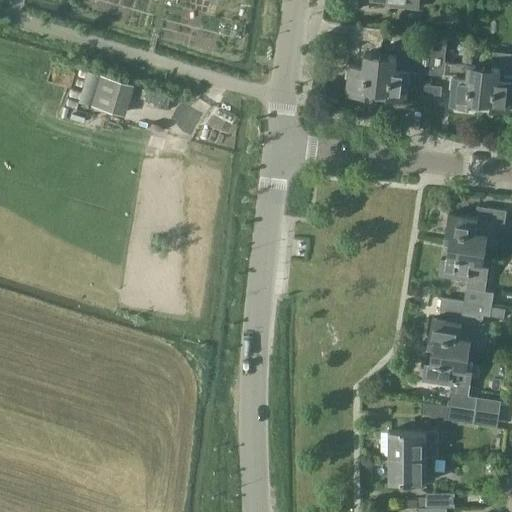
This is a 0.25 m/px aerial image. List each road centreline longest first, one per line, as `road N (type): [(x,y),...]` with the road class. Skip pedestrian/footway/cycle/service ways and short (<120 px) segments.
road 1 (unclassified): [(258,511),(253,381),(276,146)]
road 2 (unclassified): [(282,94),(0,14)]
road 3 (residential): [(511,171),(276,146)]
